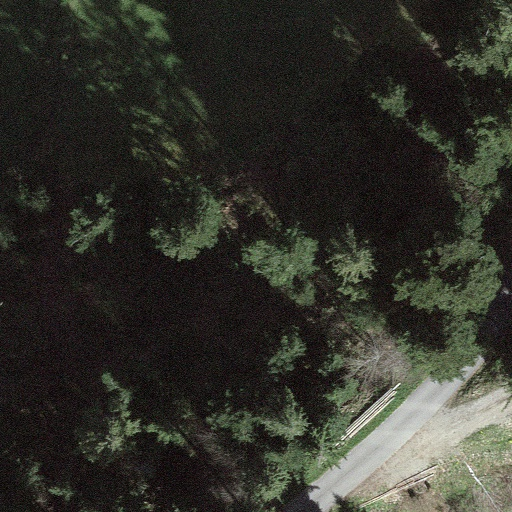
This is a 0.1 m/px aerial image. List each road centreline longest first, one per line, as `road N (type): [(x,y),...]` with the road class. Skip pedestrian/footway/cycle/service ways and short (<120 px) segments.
road 1 (track): [(65,0),(44,93),(0,175)]
road 2 (track): [(371,452),(511,389)]
